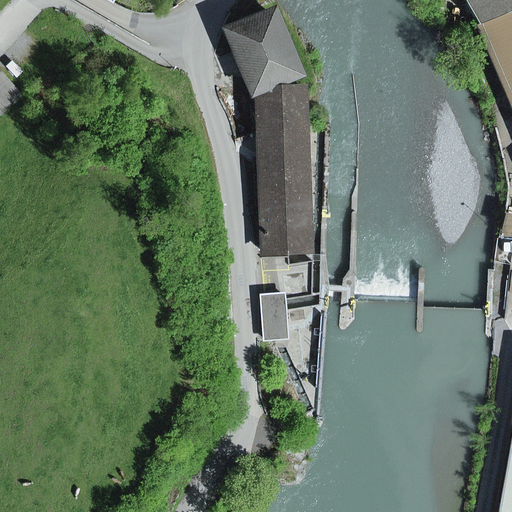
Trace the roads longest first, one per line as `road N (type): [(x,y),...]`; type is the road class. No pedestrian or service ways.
road 1 (tertiary): [(194,511),(243,441),(252,408),(240,220),(204,84),(198,28)]
road 2 (unclassified): [(198,28),(163,61),(63,0)]
